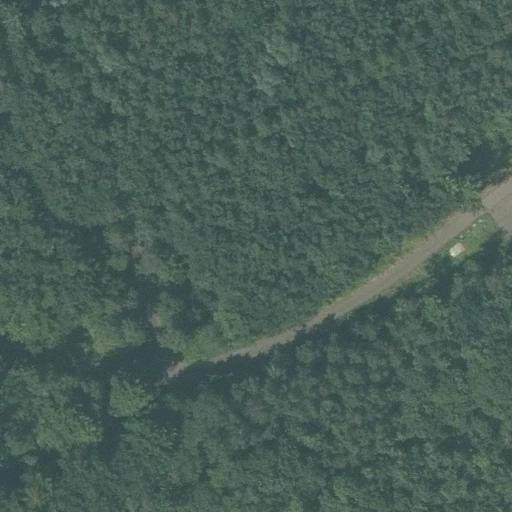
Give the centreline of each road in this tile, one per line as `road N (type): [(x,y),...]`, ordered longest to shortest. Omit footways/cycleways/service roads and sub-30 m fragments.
road 1 (track): [(511,188),(307,329),(176,385),(134,252),(115,158),(50,0)]
road 2 (track): [(176,385),(237,511)]
